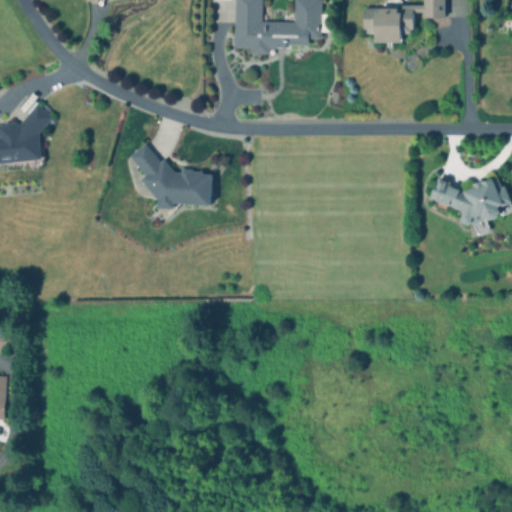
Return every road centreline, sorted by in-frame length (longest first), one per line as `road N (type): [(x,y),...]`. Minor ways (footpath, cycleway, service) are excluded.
road 1 (residential): [(511,132),(221,125)]
road 2 (residential): [(221,125),(103,80),(46,32),(25,0)]
